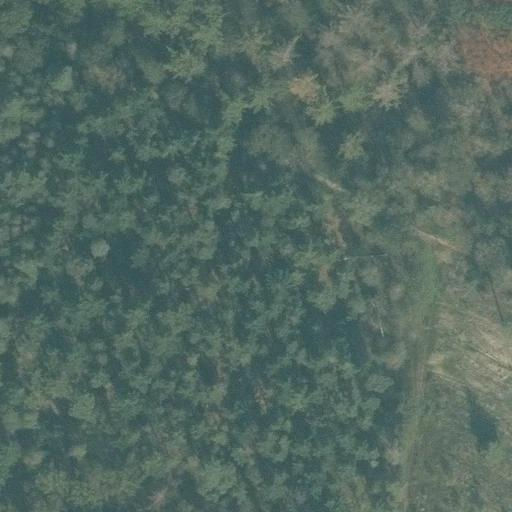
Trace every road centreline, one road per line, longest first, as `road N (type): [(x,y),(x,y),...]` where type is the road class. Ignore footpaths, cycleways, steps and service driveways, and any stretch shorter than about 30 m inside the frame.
road 1 (track): [(0,26),(215,123),(446,245)]
road 2 (track): [(408,511),(446,245)]
road 3 (track): [(0,509),(134,511)]
